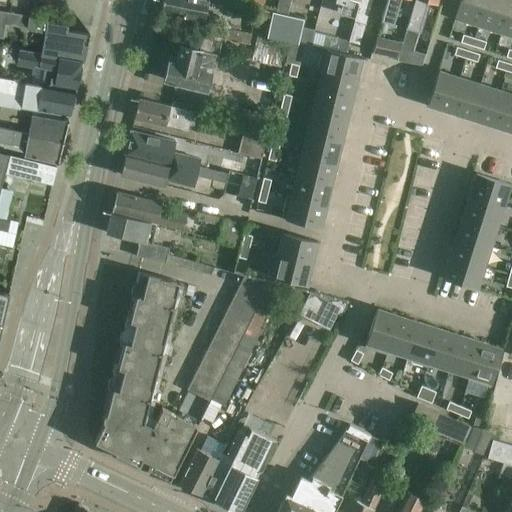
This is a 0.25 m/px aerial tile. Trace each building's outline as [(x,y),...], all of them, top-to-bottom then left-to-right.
[(210,1),(206,0),(164,0),(162,13),(221,25),(223,18),(207,15),(210,1)] [(278,0),(276,12),(287,15),(290,0),(278,0)] [(336,0),(336,3),(343,5),(341,10),(357,14),(360,0),(336,0)] [(360,0),(357,14),(349,44),(359,47),(372,0),(360,0)] [(388,0),(384,14),(382,22),(394,25),(401,0),(388,0)] [(415,0),(416,1),(407,30),(420,34),(428,4),(437,7),(439,0),(415,0)] [(478,27),(486,0),(461,0),(455,19),(478,27)] [(502,34),(511,0),(486,0),(478,27),(502,34)] [(511,37),(511,0),(502,34),(511,37)] [(86,44),(89,33),(65,30),(65,25),(45,21),(43,18),(9,12),(7,24),(26,27),(26,28),(44,31),(40,52),(82,60),(86,44)] [(298,44),(304,19),(287,15),(276,12),(274,12),(270,27),(254,25),(251,35),(290,42),(298,44)] [(252,37),(219,29),(217,37),(250,46),(252,37)] [(473,47),(475,39),(464,36),(461,43),(473,47)] [(376,37),(373,53),(398,58),(401,43),(376,37)] [(165,81),(203,90),(206,90),(212,68),(214,68),(220,42),(204,38),(201,50),(181,45),(177,63),(170,61),(165,81)] [(487,43),(475,39),(473,47),(484,50),(487,43)] [(279,71),(284,57),(251,44),(242,67),(263,75),(266,66),(279,71)] [(466,59),(469,52),(457,48),(455,56),(466,59)] [(80,67),(82,60),(40,52),(18,49),(15,65),(32,67),(32,69),(38,69),(38,67),(44,68),(41,80),(76,86),(81,67),(80,67)] [(357,79),(362,58),(323,49),(318,70),(357,79)] [(478,63),(480,55),(469,52),(466,59),(478,63)] [(287,55),(285,64),(292,65),(299,67),(302,58),(301,58),(289,55),(287,55)] [(395,76),(399,63),(372,56),(369,69),(395,76)] [(508,72),(510,65),(498,61),(496,69),(508,72)] [(292,65),(289,75),(297,77),(299,67),(292,65)] [(352,101),(357,79),(318,70),(317,72),(322,73),(317,92),(352,101)] [(449,112),(460,78),(439,71),(437,76),(428,105),(449,112)] [(75,90),(0,77),(0,92),(21,96),(20,106),(33,108),(32,114),(54,118),(55,112),(64,113),(69,114),(75,90)] [(470,119),(480,85),(460,78),(449,112),(470,119)] [(491,125),(501,91),(480,85),(470,119),(491,125)] [(511,132),(511,129),(511,94),(501,91),(491,125),(511,132)] [(347,122),(352,101),(317,92),(312,114),(347,122)] [(285,95),(282,106),(290,108),(292,97),(285,95)] [(192,112),(140,99),(135,120),(164,127),(187,133),(192,112)] [(287,120),(290,108),(282,106),(279,118),(287,120)] [(63,119),(64,113),(55,112),(54,118),(32,114),(29,133),(63,141),(68,119),(63,119)] [(342,143),(347,122),(312,114),(307,135),(342,143)] [(262,160),(269,131),(246,125),(239,154),(262,160)] [(57,163),(63,141),(29,133),(0,127),(0,142),(26,147),(25,155),(57,163)] [(132,130),(126,155),(198,173),(200,167),(202,159),(174,152),(177,141),(132,130)] [(336,164),(342,143),(307,135),(302,156),(336,164)] [(274,137),(271,149),(279,150),(282,139),(274,137)] [(276,162),(279,150),(271,149),(269,160),(276,162)] [(0,165),(7,167),(9,156),(0,153),(0,165)] [(198,173),(126,155),(121,174),(123,176),(166,186),(167,180),(195,187),(197,178),(198,173)] [(56,167),(9,156),(7,167),(5,173),(52,184),(56,167)] [(331,186),(336,164),(302,156),(302,157),(297,177),(331,186)] [(198,173),(197,178),(212,182),(214,171),(200,167),(198,173)] [(214,171),(212,182),(226,185),(229,175),(214,171)] [(504,205),(511,184),(477,174),(470,194),(504,205)] [(326,207),(331,186),(297,177),(292,197),(287,196),(287,197),(326,207)] [(264,179),(261,190),(269,192),(272,181),(264,179)] [(121,180),(120,190),(145,194),(146,184),(121,180)] [(266,204),(269,192),(261,190),(258,202),(266,204)] [(161,209),(163,203),(117,192),(112,212),(156,224),(184,231),(188,216),(161,209)] [(498,226),(504,205),(470,194),(464,215),(498,226)] [(321,228),(326,207),(287,197),(282,219),(321,228)] [(156,227),(156,224),(112,212),(107,233),(139,241),(135,256),(164,264),(167,253),(168,248),(151,244),(153,237),(155,236),(157,228),(156,227)] [(223,218),(202,212),(200,220),(223,226),(220,241),(240,247),(245,226),(223,218)] [(491,247),(498,226),(464,215),(457,236),(491,247)] [(312,264),(318,242),(283,233),(278,254),(273,253),(273,254),(312,264)] [(245,235),(242,246),(250,248),(253,237),(245,235)] [(484,268),(491,247),(457,236),(450,257),(484,268)] [(247,260),(250,248),(242,246),(239,258),(247,260)] [(214,267),(167,253),(164,264),(212,275),(214,267)] [(307,286),(312,264),(273,254),(268,276),(307,286)] [(478,289),(484,268),(450,257),(444,278),(478,289)] [(139,272),(138,274),(132,297),(136,298),(131,319),(127,318),(121,344),(125,345),(119,366),(115,365),(109,391),(113,392),(105,424),(95,442),(116,452),(115,454),(140,466),(142,462),(150,465),(147,470),(171,482),(199,426),(162,408),(153,426),(145,422),(180,283),(139,272)] [(211,402),(238,349),(271,283),(245,276),(187,391),(211,402)] [(271,283),(238,349),(211,402),(224,408),(256,344),(253,343),(282,286),(271,283)] [(0,329),(8,293),(0,291),(0,329)] [(348,302),(311,293),(298,315),(331,330),(338,316),(340,317),(348,302)] [(386,355),(398,316),(377,310),(365,348),(386,355)] [(407,361),(419,323),(398,316),(386,355),(387,355),(389,351),(405,356),(408,357),(406,361),(407,361)] [(430,364),(440,330),(419,323),(407,361),(428,368),(430,364)] [(450,370),(461,336),(440,330),(430,364),(450,370)] [(470,381),(482,343),(461,336),(450,370),(470,376),(469,381),(470,381)] [(491,388),(503,350),(482,343),(470,381),(491,388)] [(364,354),(357,351),(351,361),(358,365),(364,354)] [(393,374),(382,368),(379,375),(389,381),(393,374)] [(425,401),(429,390),(422,387),(417,398),(425,401)] [(436,393),(429,390),(425,401),(432,404),(436,393)] [(511,396),(495,394),(493,407),(511,409),(511,396)] [(457,414),(460,407),(450,403),(447,410),(457,414)] [(473,427),(420,405),(412,425),(465,447),(465,446),(473,427)] [(471,411),(460,407),(457,414),(468,419),(471,411)] [(332,511),(342,492),(358,456),(368,434),(350,425),(348,430),(346,429),(346,430),(348,431),(342,445),(339,444),(332,457),(328,454),(310,480),(301,476),(287,505),(282,503),(277,511),(332,511)] [(241,511),(276,440),(248,427),(235,456),(224,450),(219,460),(203,497),(213,502),(236,511),(241,511)] [(484,453),(491,435),(483,431),(473,427),(465,446),(484,453)] [(368,435),(358,456),(372,463),(382,442),(368,435)] [(511,511),(511,451),(492,446),(487,464),(511,471),(511,511)] [(203,497),(219,460),(196,450),(180,486),(203,497)] [(372,511),(385,487),(384,486),(371,480),(361,503),(356,501),(351,511),(372,511)] [(398,511),(419,511),(425,499),(409,492),(398,511)]
